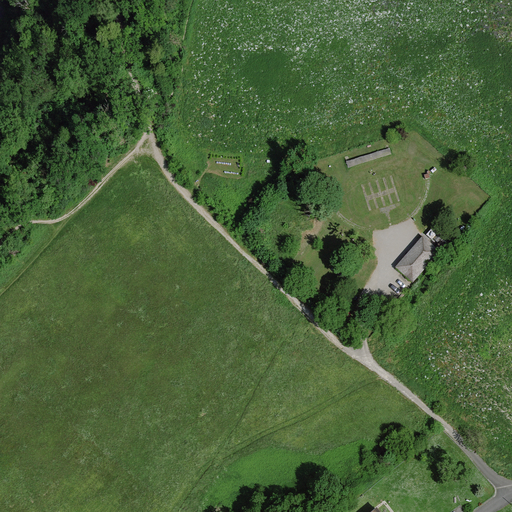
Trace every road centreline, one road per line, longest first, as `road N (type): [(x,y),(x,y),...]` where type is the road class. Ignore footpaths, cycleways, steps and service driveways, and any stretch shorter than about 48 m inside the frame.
road 1 (track): [(150,132),(201,209),(369,362)]
road 2 (track): [(389,376),(239,464),(193,511)]
